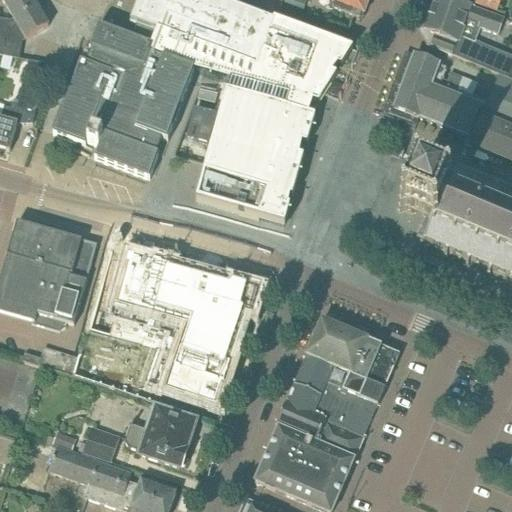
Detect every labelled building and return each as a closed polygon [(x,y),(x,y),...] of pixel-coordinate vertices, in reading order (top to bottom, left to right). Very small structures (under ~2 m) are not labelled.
[(1,0),(26,41),(49,27),(32,0),(1,0)] [(258,16),(219,1),(215,0),(138,0),(130,24),(138,27),(133,40),(98,27),(84,65),(80,64),(53,136),(85,148),(87,145),(99,149),(94,161),(150,181),(159,157),(157,156),(162,142),(168,144),(194,73),(201,51),(258,72),(275,22),(274,22),(258,16)] [(335,0),(332,10),(359,19),(361,14),(364,16),(369,1),(366,0),(335,0)] [(503,20),(450,0),(435,0),(424,31),(433,35),(428,48),(453,58),(453,57),(468,63),(511,81),(511,58),(473,42),(478,30),(497,37),(503,20)] [(461,0),(461,1),(496,13),(500,0),(461,0)] [(0,57),(19,61),(23,43),(10,22),(0,20),(0,57)] [(274,22),(275,22),(258,72),(201,51),(194,73),(228,89),(196,204),(259,222),(260,221),(284,227),(319,107),(353,50),(274,21),(274,22)] [(441,86),(447,70),(414,58),(394,111),(468,139),(482,103),(457,93),(462,79),(450,74),(444,88),(441,86)] [(48,66),(28,62),(17,107),(12,124),(17,126),(33,125),(48,66)] [(511,81),(500,77),(472,145),(511,161),(511,81)] [(1,122),(0,121),(0,150),(10,153),(17,126),(12,124),(17,107),(11,106),(10,111),(4,109),(1,122)] [(194,111),(186,140),(208,147),(216,117),(194,111)] [(426,244),(446,251),(444,257),(447,258),(449,253),(467,261),(465,266),(468,267),(470,262),(489,270),(487,275),(490,276),(492,272),(510,279),(508,284),(511,285),(511,283),(511,194),(501,190),(503,185),(500,183),(498,189),(480,181),(482,176),(479,174),(477,180),(456,171),(455,167),(452,168),(453,170),(449,168),(440,172),(437,180),(440,188),(419,178),(417,173),(413,175),(415,180),(403,208),(398,210),(400,214),(405,212),(425,220),(418,238),(425,241),(420,243),(421,245),(426,244)] [(74,326),(97,247),(17,224),(7,258),(9,258),(0,289),(0,310),(33,320),(32,326),(58,333),(67,329),(68,324),(74,326)] [(131,258),(117,306),(188,325),(167,390),(215,407),(222,386),(224,387),(231,365),(229,364),(246,314),(253,315),(259,291),(230,283),(230,285),(175,270),(176,268),(153,262),(153,264),(131,258)] [(306,358),(307,359),(334,370),(314,417),(364,439),(400,356),(371,344),(367,343),(368,342),(322,322),(306,358)] [(25,355),(22,362),(74,379),(79,360),(44,350),(41,360),(25,355)] [(404,386),(430,394),(440,359),(414,352),(404,386)] [(103,378),(107,364),(83,358),(78,377),(101,384),(103,378)] [(334,370),(307,359),(287,405),(314,417),(334,370)] [(441,399),(477,413),(489,380),(454,367),(441,399)] [(287,405),(286,405),(276,429),(278,430),(354,461),(364,439),(314,417),(287,405)] [(189,421),(156,410),(148,433),(129,427),(128,429),(130,430),(125,443),(128,450),(141,454),(140,457),(180,471),(180,469),(185,467),(188,463),(188,458),(186,454),(193,433),(186,430),(189,421)] [(331,511),(354,461),(278,430),(255,484),(320,511),(331,511)] [(92,431),(83,456),(111,466),(119,441),(92,431)] [(58,435),(56,440),(55,441),(48,438),(46,445),(52,447),(52,448),(72,455),(77,443),(58,435)] [(414,491),(429,443),(416,439),(401,487),(414,491)] [(135,479),(57,451),(49,473),(89,487),(85,500),(117,511),(169,511),(177,491),(143,478),(139,488),(133,486),(135,479)]
